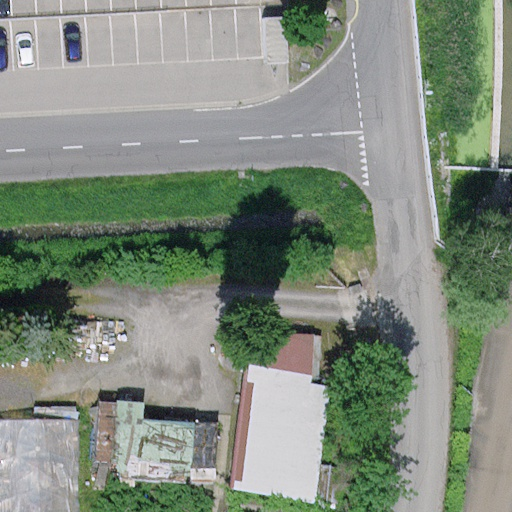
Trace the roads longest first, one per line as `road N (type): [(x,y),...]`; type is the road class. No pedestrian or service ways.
road 1 (residential): [(399,134),(0,154)]
road 2 (residential): [(416,511),(428,380),(399,134)]
road 3 (residential): [(386,0),(399,134)]
